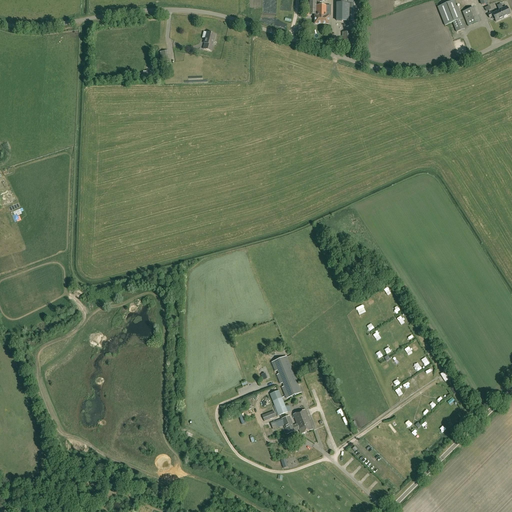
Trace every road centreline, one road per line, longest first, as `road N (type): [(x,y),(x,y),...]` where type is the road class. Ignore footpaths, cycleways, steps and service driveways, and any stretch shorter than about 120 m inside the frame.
road 1 (unclassified): [(0,22),(40,27),(148,9),(199,11),(405,71),(452,64),(511,38)]
road 2 (unclassified): [(388,511),(511,389)]
